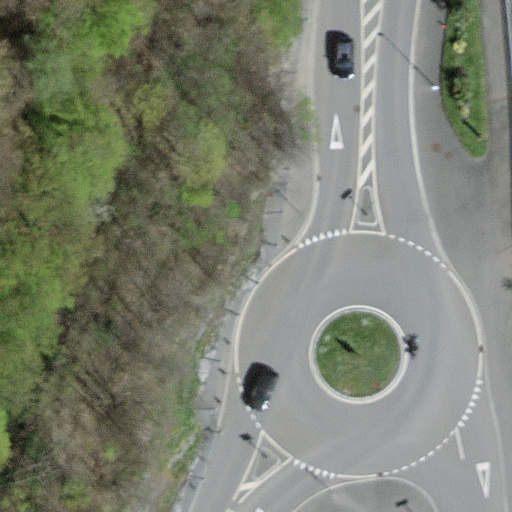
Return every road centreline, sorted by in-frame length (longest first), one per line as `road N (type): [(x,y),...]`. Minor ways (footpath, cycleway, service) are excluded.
road 1 (secondary): [(414,285),(393,143),(400,0)]
road 2 (secondary): [(342,0),(324,273)]
road 3 (secondary): [(268,358),(217,511)]
road 4 (secondary): [(433,411),(446,383),(448,336),(414,285)]
road 5 (secondary): [(268,358),(290,416),(344,447)]
